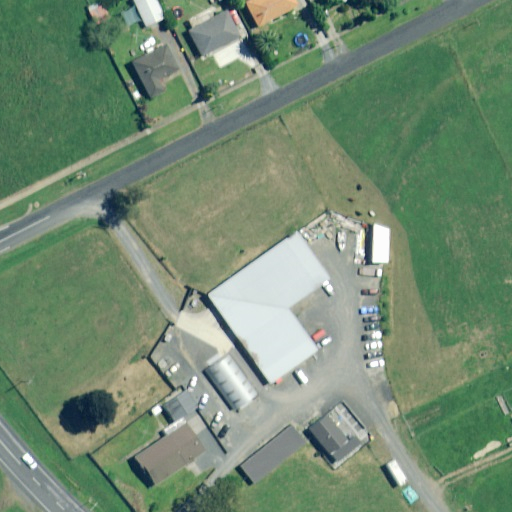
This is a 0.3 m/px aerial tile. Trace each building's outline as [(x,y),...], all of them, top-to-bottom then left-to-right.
[(163,18),(154,0),(131,0),(144,27),(163,18)] [(296,6),(292,0),(250,0),(244,3),(256,27),(296,6)] [(105,12),(99,2),(87,9),(93,19),(105,12)] [(238,37),(224,10),(186,30),(200,57),(238,37)] [(161,39),(119,59),(126,72),(132,69),(147,100),(162,92),(156,80),(176,70),(161,39)] [(200,289),(263,376),(308,344),(278,303),(321,272),(288,226),(200,289)] [(256,395),(226,351),(203,366),(232,410),(256,395)] [(155,398),(145,406),(151,413),(161,406),(155,398)] [(368,438),(340,404),(308,430),(335,464),(358,445),(368,438)] [(203,452),(180,419),(160,432),(163,437),(133,458),(153,487),(203,452)] [(303,444),(289,426),(238,467),(253,485),(303,444)]
